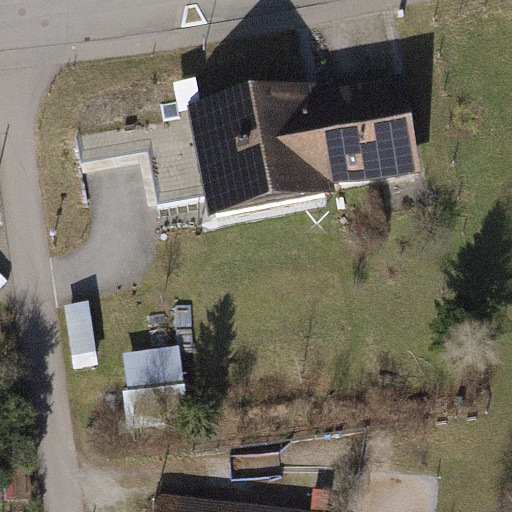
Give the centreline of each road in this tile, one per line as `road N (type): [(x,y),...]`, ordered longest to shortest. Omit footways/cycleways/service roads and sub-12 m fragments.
road 1 (residential): [(0,64),(79,511)]
road 2 (residential): [(193,0),(0,38)]
